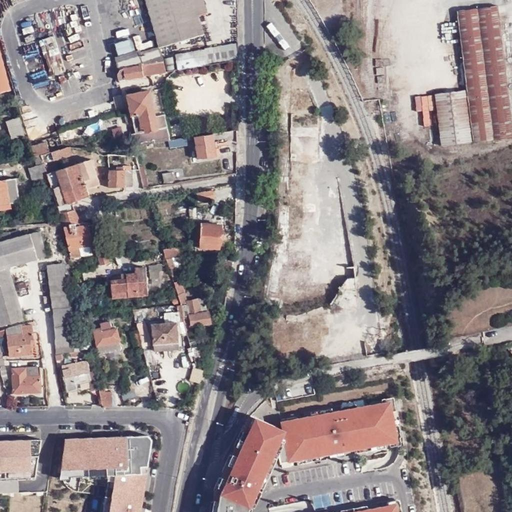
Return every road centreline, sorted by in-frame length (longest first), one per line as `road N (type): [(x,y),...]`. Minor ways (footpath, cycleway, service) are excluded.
road 1 (unknown): [(253,2),(275,18),(317,91),(346,182),(363,271),(352,367)]
road 2 (tertiary): [(234,315),(254,200),(253,2)]
road 3 (residential): [(159,511),(172,439),(156,412),(0,414)]
road 4 (unknown): [(47,0),(24,17),(33,78),(45,101),(91,89),(82,15)]
road 5 (unknown): [(254,176),(176,183),(85,208)]
road 6 (residential): [(207,447),(226,440),(256,392),(315,375)]
road 7 (tertiary): [(207,447),(234,315)]
road 8 (tertiary): [(234,315),(194,442)]
road 9 (unknown): [(315,375),(444,348)]
